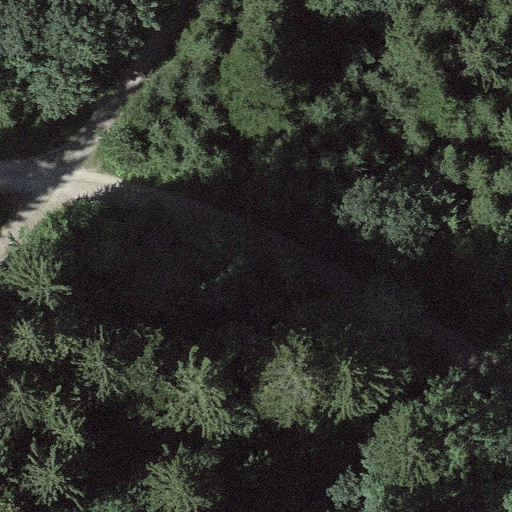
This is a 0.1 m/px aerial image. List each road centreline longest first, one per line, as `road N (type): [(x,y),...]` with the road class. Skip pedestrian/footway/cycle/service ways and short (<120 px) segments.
road 1 (track): [(0,178),(65,177),(273,235),(511,368)]
road 2 (track): [(65,177),(174,0)]
